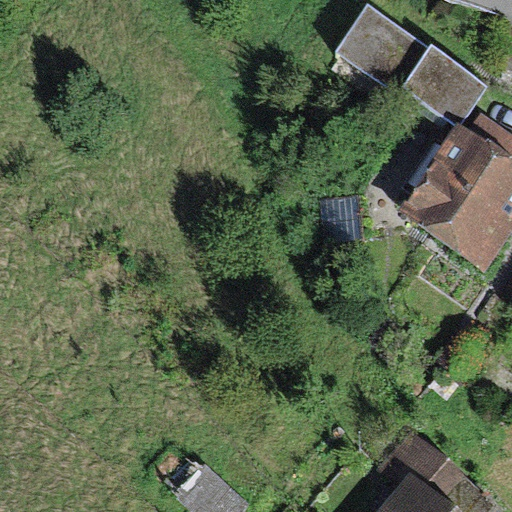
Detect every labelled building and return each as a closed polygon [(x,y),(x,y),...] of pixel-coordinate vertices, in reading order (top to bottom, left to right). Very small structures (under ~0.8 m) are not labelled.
[(359,20),(331,67),(449,136),(474,94),(423,65),(426,59),(359,20)] [(400,224),(474,273),(511,216),(511,187),(452,147),(400,224)] [(322,244),(353,243),(352,202),(321,202),(322,244)] [(434,370),(451,385),(468,367),(451,352),(434,370)] [(387,511),(437,511),(457,490),(406,444),(378,475),(402,496),(387,511)] [(183,511),(229,511),(234,506),(186,468),(163,496),(183,511)]
